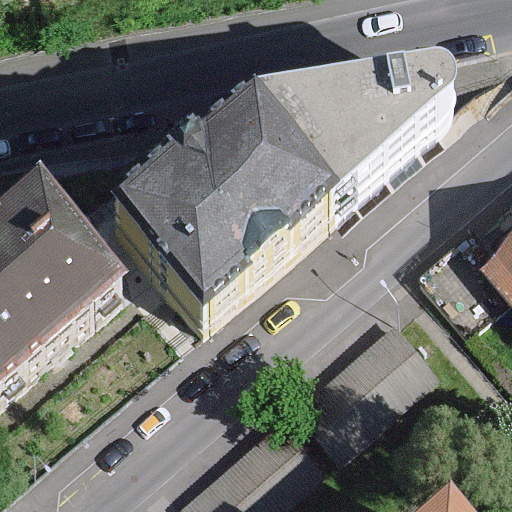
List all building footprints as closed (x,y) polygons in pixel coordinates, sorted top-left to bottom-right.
[(446,88),(256,128),(336,226),(454,123),(458,115),(457,105),(452,96),(446,88)] [(336,226),(256,128),(204,171),(195,160),(114,226),(202,335),(336,226)] [(0,409),(120,303),(37,209),(0,241),(0,409)] [(470,245),(420,286),(463,337),(497,309),(480,287),(495,274),(470,245)] [(511,260),(495,274),(480,287),(497,309),(511,325),(511,260)] [(440,386),(399,336),(303,418),(343,469),(440,386)] [(291,511),(318,489),(278,439),(192,511),(291,511)]
